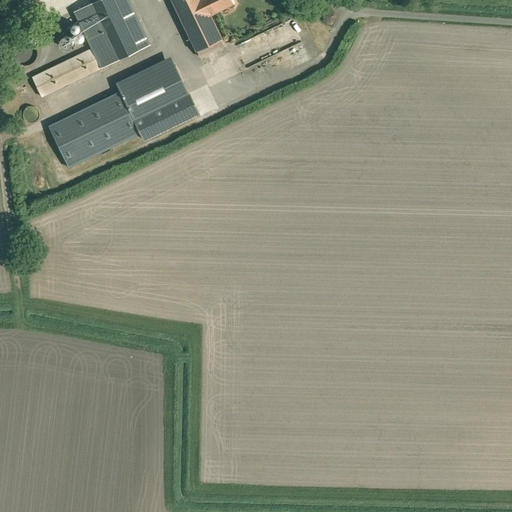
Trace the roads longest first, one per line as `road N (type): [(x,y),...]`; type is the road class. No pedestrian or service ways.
road 1 (track): [(42,101),(44,123),(1,141),(21,324)]
road 2 (unclassified): [(511,21),(357,11),(324,0)]
